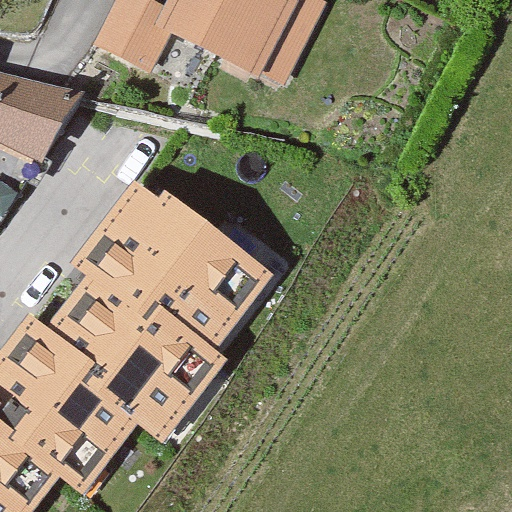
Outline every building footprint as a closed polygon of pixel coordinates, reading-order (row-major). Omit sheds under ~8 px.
[(162,6),(148,0),(119,0),(93,52),(146,79),(168,33),(152,25),(162,6)] [(291,0),(165,0),(162,6),(152,25),(168,33),(251,77),(291,0)] [(265,265),(138,178),(81,263),(207,349),(265,265)] [(144,441),(207,349),(81,263),(31,335),(73,364),(60,384),(123,427),(144,441)] [(74,495),(123,427),(60,384),(73,364),(31,335),(17,323),(0,346),(0,400),(19,415),(0,441),(45,473),(74,495)] [(0,400),(0,511),(15,511),(45,473),(0,441),(19,415),(0,400)]
